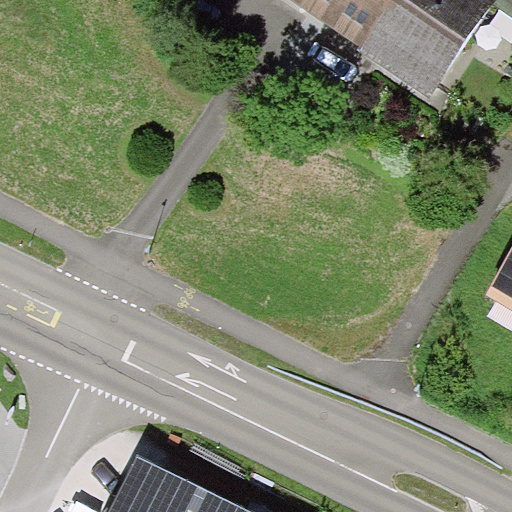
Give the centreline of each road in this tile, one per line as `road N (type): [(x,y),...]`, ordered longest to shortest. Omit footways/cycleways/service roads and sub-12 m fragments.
road 1 (primary): [(0,291),(472,511)]
road 2 (track): [(511,459),(116,260)]
